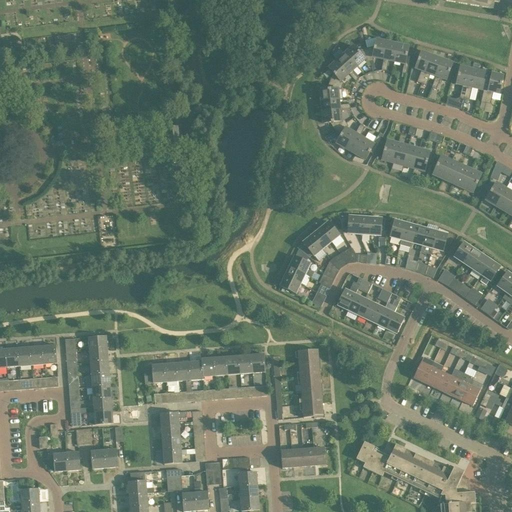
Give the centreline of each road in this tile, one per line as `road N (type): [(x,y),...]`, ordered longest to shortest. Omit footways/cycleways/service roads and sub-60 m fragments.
road 1 (residential): [(511,163),(366,105),(368,94),(381,89),(498,134)]
road 2 (residential): [(431,283),(387,380),(386,402),(496,455)]
road 3 (residential): [(34,471),(32,431),(39,422),(65,420),(63,393),(4,397)]
road 4 (residential): [(431,283),(350,268),(327,310)]
